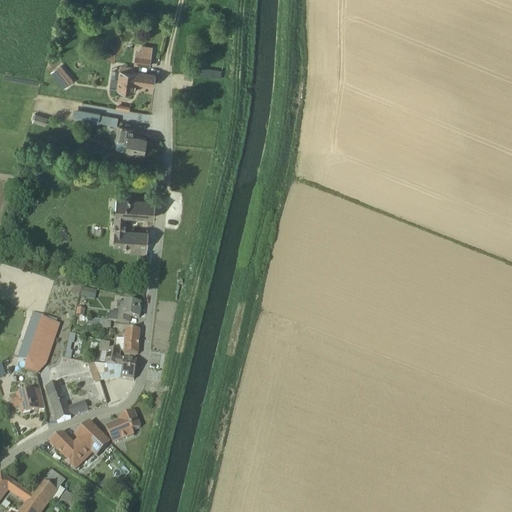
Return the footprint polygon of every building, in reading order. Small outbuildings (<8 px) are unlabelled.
[(152,48),(142,47),(141,52),(136,52),(135,65),(149,67),(152,48)] [(131,67),(120,65),(117,90),(134,92),(135,83),(154,85),(155,76),(130,72),(131,67)] [(199,68),(198,76),(220,77),(221,70),(199,68)] [(66,73),(61,77),(67,84),(70,82),(70,84),(73,82),(66,73)] [(98,123),(100,114),(79,110),(77,119),(98,123)] [(32,123),(42,126),(43,121),(45,117),(35,114),(32,123)] [(134,136),(136,129),(118,126),(115,141),(126,143),(125,150),(143,153),(146,138),(134,136)] [(113,245),(147,247),(148,247),(148,233),(126,232),(127,217),(155,218),(156,200),(117,198),(116,215),(114,215),(113,231),(114,231),(113,245)] [(58,271),(55,279),(72,284),(73,280),(63,277),(64,273),(58,271)] [(81,297),(88,299),(90,289),(83,288),(81,297)] [(130,324),(131,318),(140,319),(142,305),(118,302),(116,313),(110,312),(109,321),(130,324)] [(77,309),(76,316),(84,317),(85,310),(77,309)] [(18,358),(27,361),(42,318),(42,316),(33,313),(18,358)] [(27,361),(24,371),(38,375),(47,365),(60,325),(42,318),(27,361)] [(141,331),(126,330),(126,335),(123,335),(123,340),(125,340),(124,355),(138,356),(141,331)] [(64,357),(72,359),(73,353),(77,354),(82,336),(71,333),(64,357)] [(137,362),(120,359),(121,352),(109,350),(110,344),(101,342),(99,353),(102,353),(100,364),(123,368),(121,378),(134,381),(137,362)] [(94,383),(100,381),(95,365),(88,364),(94,383)] [(87,411),(85,404),(68,409),(62,393),(60,385),(57,386),(56,384),(46,387),(49,398),(58,423),(71,419),(71,417),(87,411)] [(41,390),(18,395),(10,397),(12,409),(21,407),(22,415),(46,410),(41,390)] [(140,429),(133,413),(124,417),(126,419),(105,428),(112,445),(133,436),(132,432),(140,429)] [(76,436),(80,441),(74,446),(63,435),(49,442),(77,471),(94,455),(97,458),(110,445),(89,423),(76,436)] [(33,497),(47,508),(67,481),(52,471),(33,497)] [(44,511),(47,508),(33,497),(1,474),(0,475),(0,501),(8,491),(26,506),(21,511),(44,511)] [(123,500),(123,499),(130,492),(131,492),(123,483),(115,491),(123,500)] [(66,492),(57,503),(72,511),(75,511),(79,506),(73,503),(76,497),(66,492)]
